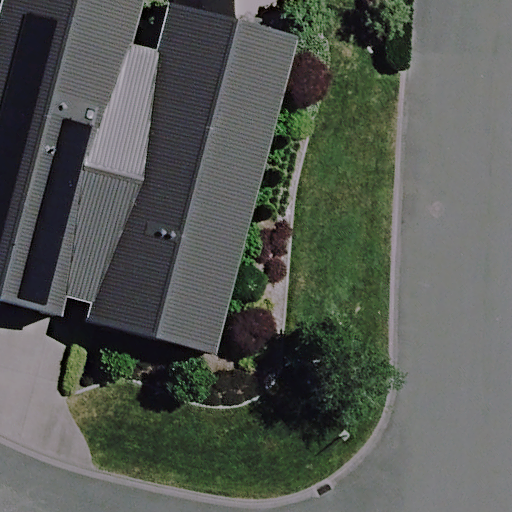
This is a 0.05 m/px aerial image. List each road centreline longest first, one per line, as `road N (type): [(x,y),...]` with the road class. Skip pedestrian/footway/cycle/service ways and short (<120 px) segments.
road 1 (residential): [(436,511),(441,243)]
road 2 (residential): [(441,243),(493,23)]
